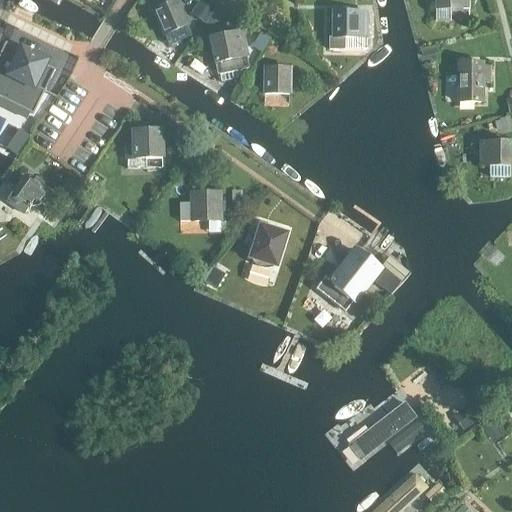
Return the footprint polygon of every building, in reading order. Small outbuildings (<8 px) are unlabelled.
[(201,0),(191,16),(203,24),(214,7),(203,0),(201,0)] [(436,0),(437,9),(468,8),(468,0),(436,0)] [(191,37),(176,2),(153,12),(167,47),(191,37)] [(367,39),(367,13),(332,13),(332,38),(329,38),(329,50),(344,50),(344,39),(367,39)] [(246,58),(241,34),(209,40),(214,65),(216,73),(247,66),(246,59),(246,58)] [(0,54),(0,97),(30,111),(29,113),(33,116),(44,93),(44,94),(55,71),(45,66),(48,62),(21,49),(20,51),(5,44),(0,54)] [(421,56),(438,51),(437,44),(419,48),(421,56)] [(491,67),(483,67),(483,63),(458,63),(458,102),(483,102),(483,83),(491,83),(491,67)] [(289,96),(289,70),(264,70),(264,96),(289,96)] [(6,150),(16,157),(30,138),(19,130),(6,150)] [(128,159),(162,158),(161,130),(133,130),(134,146),(128,146),(128,159)] [(480,144),(480,167),(489,167),(490,179),(510,179),(510,168),(510,144),(480,144)] [(44,208),(54,194),(43,187),(44,185),(35,179),(32,183),(23,177),(6,202),(24,215),(28,210),(29,210),(31,207),(30,206),(34,201),(44,208)] [(62,190),(72,196),(78,188),(68,182),(62,190)] [(186,222),(220,221),(220,193),(192,194),(192,209),(186,209),(186,222)] [(258,267),(261,269),(265,269),(269,269),(272,269),(273,266),(276,267),(285,236),(260,228),(259,231),(252,229),(248,242),(255,244),(250,260),(253,260),(252,263),(255,265),(258,267)] [(382,269),(355,248),(330,280),(325,277),(315,290),(346,315),(353,304),(354,305),(382,269)] [(214,268),(204,283),(215,290),(225,275),(214,268)] [(405,408),(344,458),(357,473),(418,423),(405,408)] [(465,431),(479,421),(469,408),(456,418),(465,431)] [(478,427),(488,442),(502,432),(492,417),(478,427)] [(377,511),(420,511),(437,497),(418,476),(377,511)]
